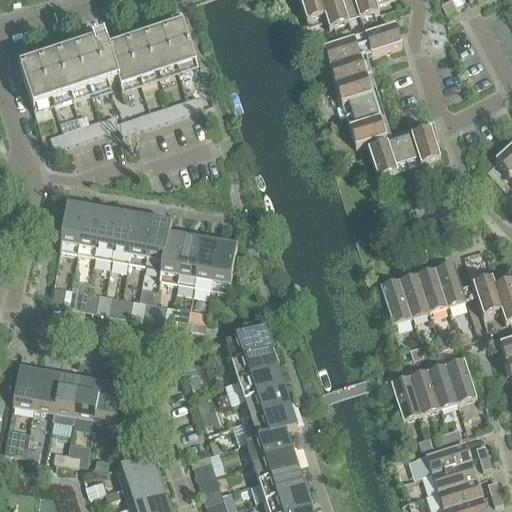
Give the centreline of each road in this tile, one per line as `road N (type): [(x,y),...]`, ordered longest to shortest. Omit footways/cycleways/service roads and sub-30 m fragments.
road 1 (residential): [(132,342),(14,319),(32,181)]
road 2 (residential): [(32,181),(87,184),(228,146)]
road 3 (residential): [(187,511),(132,342)]
road 4 (residential): [(0,40),(144,0)]
road 5 (residential): [(415,0),(412,47),(446,130)]
road 6 (residential): [(511,234),(465,188),(446,130)]
